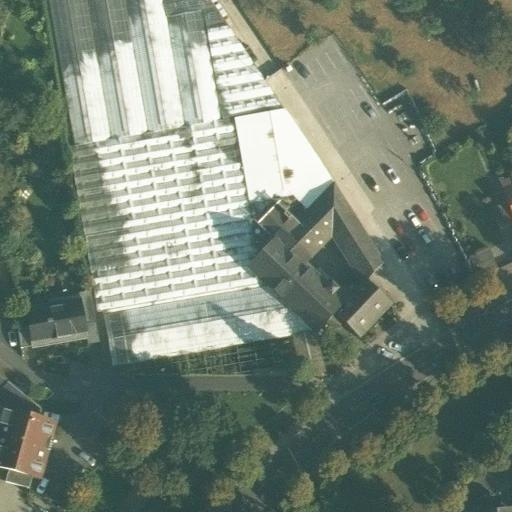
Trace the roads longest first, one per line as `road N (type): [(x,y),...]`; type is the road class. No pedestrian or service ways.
road 1 (residential): [(353,408),(301,385),(42,384),(0,350)]
road 2 (secondary): [(353,408),(511,318)]
road 3 (secondary): [(236,511),(353,408)]
